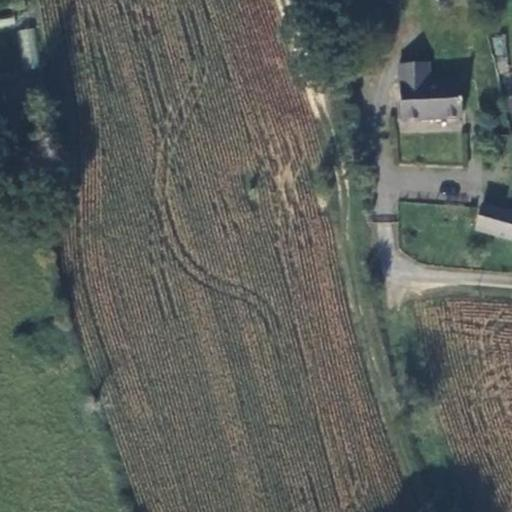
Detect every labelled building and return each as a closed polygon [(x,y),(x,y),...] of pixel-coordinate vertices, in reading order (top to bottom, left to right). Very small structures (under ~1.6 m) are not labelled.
[(358,0),(368,25),(386,18),(381,2),(387,0),(358,0)] [(24,68),(39,65),(33,27),(17,30),(24,68)] [(428,63),(401,65),(406,123),(463,118),(460,87),(430,89),(428,63)] [(491,234),(496,211),(482,207),(477,231),(491,234)] [(511,214),(496,211),(491,234),(496,246),(504,248),(508,239),(511,239),(511,214)]
